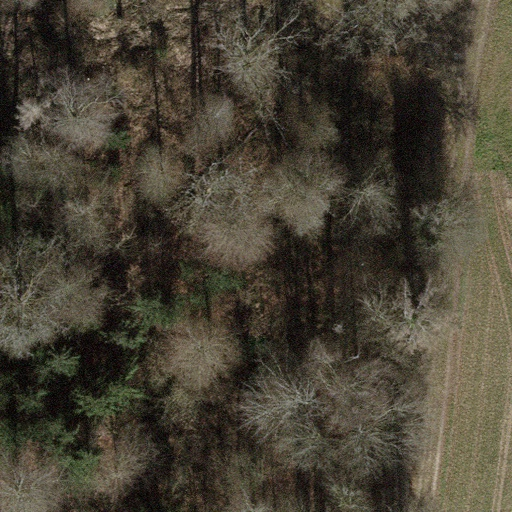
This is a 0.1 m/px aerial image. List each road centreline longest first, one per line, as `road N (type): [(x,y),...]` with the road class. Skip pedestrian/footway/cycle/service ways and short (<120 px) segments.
road 1 (track): [(384,511),(426,323),(481,0)]
road 2 (track): [(313,0),(463,105)]
